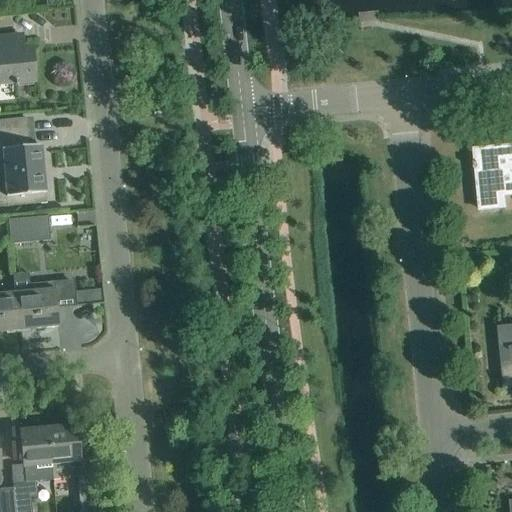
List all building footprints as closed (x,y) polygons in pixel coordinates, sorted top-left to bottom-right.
[(0,84),(14,83),(34,81),(31,49),(16,51),(15,36),(0,37),(0,84)] [(29,147),(26,118),(0,120),(0,186),(14,185),(16,206),(46,203),(45,194),(44,181),(41,181),(40,170),(43,170),(41,146),(29,147)] [(480,210),(500,209),(504,208),(502,190),(511,189),(511,148),(506,149),(506,152),(495,153),(495,148),(475,150),(476,163),(474,163),(474,166),(476,165),(480,210)] [(47,217),(8,220),(10,244),(50,240),(47,217)] [(54,282),(34,284),(29,285),(30,291),(16,292),(20,331),(58,327),(54,282)] [(100,290),(86,292),(87,302),(101,301),(100,290)] [(16,292),(0,293),(0,332),(20,331),(16,292)] [(511,327),(502,328),(502,324),(501,324),(505,368),(511,367),(511,327)] [(47,430),(52,480),(76,478),(79,511),(95,511),(91,458),(79,460),(75,427),(47,430)] [(52,480),(47,430),(20,433),(23,466),(25,483),(52,480)] [(15,487),(17,511),(32,511),(30,485),(15,487)] [(17,511),(15,487),(0,488),(0,511),(17,511)]
